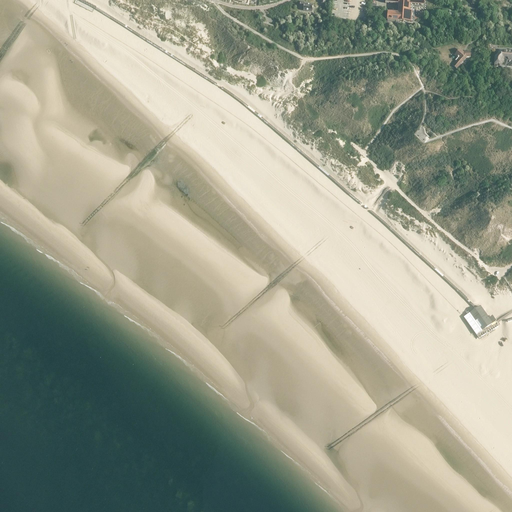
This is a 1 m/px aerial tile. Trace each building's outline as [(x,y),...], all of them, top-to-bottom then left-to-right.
[(392,13),(388,12),(387,21),(394,22),(394,25),(399,26),(400,20),(413,22),(414,18),(415,18),(417,18),(418,18),(419,18),(420,17),(422,16),(424,15),(424,11),(422,12),(420,13),(418,14),(416,15),(415,15),(414,15),(415,5),(423,6),(424,0),(385,0),(385,4),(399,5),(398,10),(392,10),(392,13)] [(312,12),(313,5),(305,4),(305,2),(304,1),(304,2),(301,1),(300,6),(304,7),(303,10),(312,12)] [(467,57),(470,57),(470,52),(463,53),(459,49),(454,55),(457,58),(451,64),(456,68),(467,57)] [(498,54),(495,57),(494,65),(500,66),(500,67),(511,67),(511,65),(511,50),(511,52),(499,51),(498,51),(497,52),(497,53),(498,54)] [(495,320),(492,315),(488,318),(479,306),(470,312),(482,329),(495,320)]
